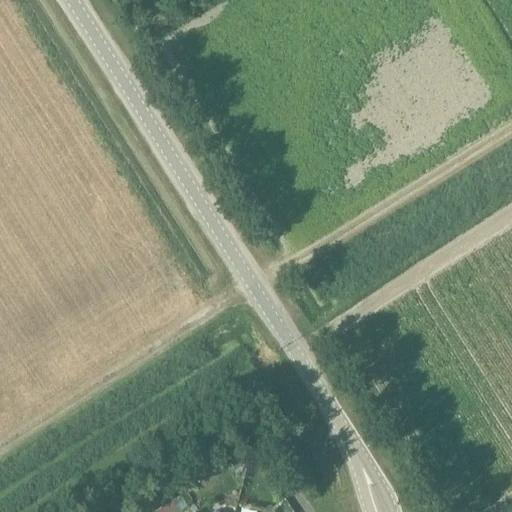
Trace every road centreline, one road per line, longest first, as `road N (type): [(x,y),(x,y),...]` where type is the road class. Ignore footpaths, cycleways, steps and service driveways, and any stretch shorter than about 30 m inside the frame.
road 1 (unclassified): [(361,469),(70,0)]
road 2 (unknown): [(252,288),(511,121)]
